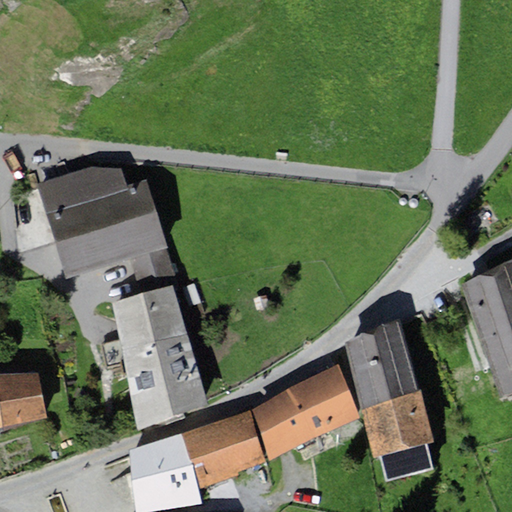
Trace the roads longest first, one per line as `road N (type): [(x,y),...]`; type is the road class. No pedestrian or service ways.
road 1 (tertiary): [(0,489),(217,410),(323,351),(391,289),(460,195)]
road 2 (residential): [(0,141),(439,182)]
road 3 (unclassified): [(453,0),(439,182)]
